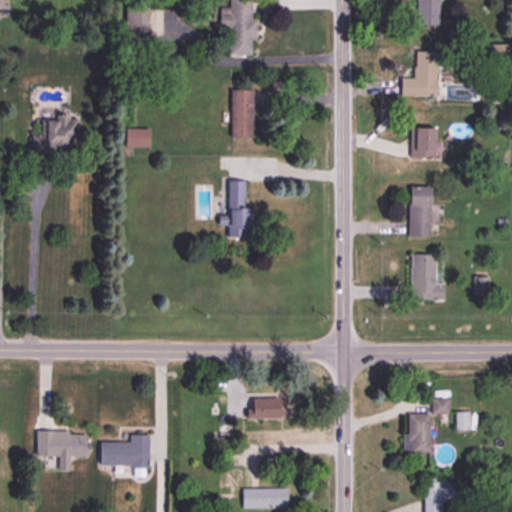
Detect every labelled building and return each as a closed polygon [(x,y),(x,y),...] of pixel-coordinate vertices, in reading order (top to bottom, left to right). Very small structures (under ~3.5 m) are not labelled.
[(218,28),(228,28),(228,56),(251,56),(251,0),(228,0),(229,9),(219,9),(218,28)] [(412,0),(413,25),(438,25),(437,0),(412,0)] [(150,7),(126,7),(126,42),(150,42),(150,7)] [(399,97),(435,97),(435,52),(413,52),(413,79),(399,78),(399,97)] [(229,138),(251,138),(251,90),(229,90),(229,138)] [(52,149),(76,149),(76,119),(43,119),(43,135),(30,135),(30,154),(52,155),(52,149)] [(410,158),(433,158),(433,129),(410,129),(410,158)] [(147,148),(147,131),(123,131),(123,148),(147,148)] [(245,182),(226,182),(226,217),(217,217),(217,227),(227,227),(227,239),(247,239),(247,210),(244,209),(245,182)] [(429,237),(429,188),(407,188),(407,237),(429,237)] [(409,256),(409,303),(442,303),(442,284),(433,284),(433,256),(409,256)] [(447,415),(447,400),(430,400),(430,415),(447,415)] [(247,419),(283,419),(283,402),(247,402),(247,419)] [(405,453),(429,453),(429,414),(405,414),(405,453)] [(454,414),(454,431),(468,431),(468,414),(454,414)] [(34,457),(56,458),(56,471),(68,472),(68,458),(84,458),(84,433),(34,432),(34,457)] [(98,468),(146,468),(147,437),(128,436),(127,443),(98,443),(98,468)] [(458,481),(422,481),(422,511),(439,511),(440,507),(458,507),(458,481)] [(287,489),(240,489),(240,509),(287,509),(287,489)]
